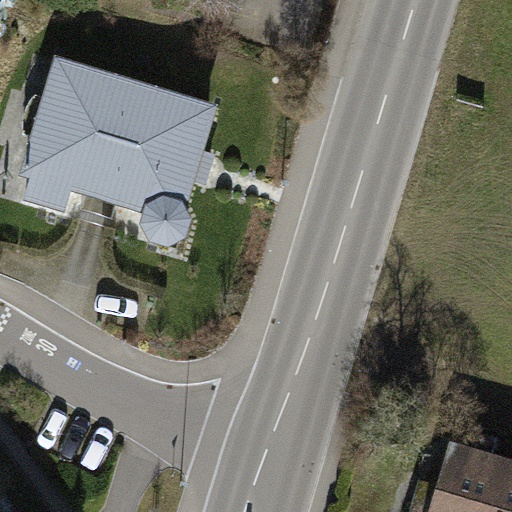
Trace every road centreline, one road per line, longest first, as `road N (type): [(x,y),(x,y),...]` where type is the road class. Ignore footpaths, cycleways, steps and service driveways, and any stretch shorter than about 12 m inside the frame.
road 1 (tertiary): [(276,452),(416,0)]
road 2 (residential): [(276,452),(148,413),(0,333)]
